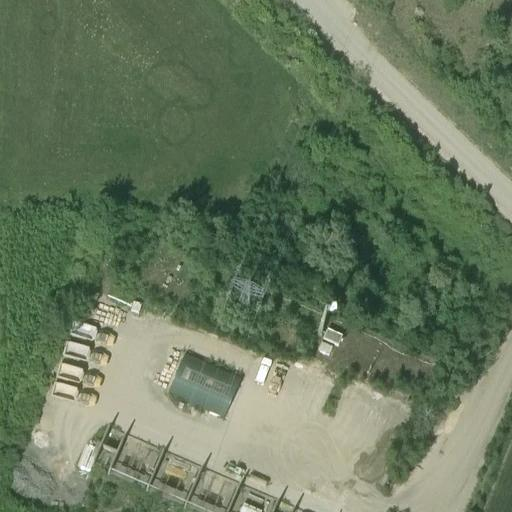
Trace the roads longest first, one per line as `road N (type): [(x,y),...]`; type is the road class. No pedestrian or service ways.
road 1 (track): [(511,201),(304,0)]
road 2 (track): [(444,511),(511,366)]
